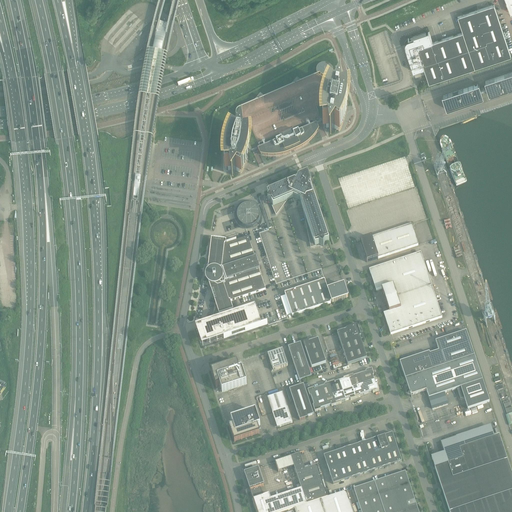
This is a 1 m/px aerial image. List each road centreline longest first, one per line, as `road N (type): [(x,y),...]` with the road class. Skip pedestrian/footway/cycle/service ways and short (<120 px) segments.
road 1 (motorway): [(71,511),(79,383),(74,218),(37,0)]
road 2 (motorway): [(12,0),(35,128),(41,220),(40,342),(20,511)]
road 3 (motorway): [(9,65),(30,291),(8,511)]
road 4 (motorway): [(85,511),(97,291),(72,68)]
road 5 (unclassified): [(194,364),(181,329),(206,205),(316,157)]
road 6 (secondary): [(0,124),(102,111),(214,74)]
road 7 (secondary): [(201,65),(71,106),(0,113)]
road 8 (unclassified): [(227,469),(401,412)]
road 9 (unclassified): [(396,398),(222,454)]
road 10 (unclassified): [(194,364),(364,307)]
road 11 (unclassified): [(476,0),(396,35),(409,82),(371,94)]
road 12 (unclassified): [(364,307),(316,157)]
road 13 (secondary): [(214,74),(332,15)]
road 14 (secondary): [(331,0),(217,58)]
